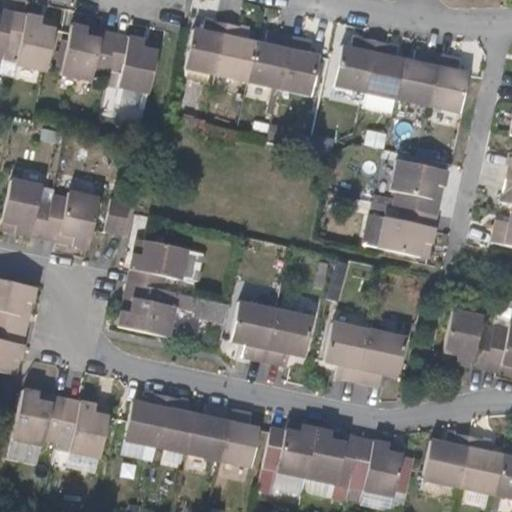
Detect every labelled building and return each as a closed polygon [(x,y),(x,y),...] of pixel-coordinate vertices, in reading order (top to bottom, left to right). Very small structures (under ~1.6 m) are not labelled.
[(12,8),(0,5),(0,13),(10,15),(12,8)] [(12,8),(10,15),(4,45),(16,47),(14,60),(46,67),(55,25),(39,22),(40,13),(12,8)] [(0,13),(0,47),(3,48),(4,45),(10,15),(0,13)] [(56,16),(40,13),(39,22),(55,25),(56,16)] [(217,75),(228,23),(205,18),(203,31),(193,29),(185,68),(217,75)] [(107,71),(108,65),(114,37),(87,32),(88,23),(72,20),(62,70),(90,76),(92,68),(107,71)] [(115,28),(88,23),(87,32),(114,37),(115,28)] [(249,27),(228,23),(217,75),(248,81),(256,42),(247,40),(249,27)] [(114,37),(108,65),(122,68),(119,82),(150,88),(158,45),(145,43),(146,35),(115,28),(114,37)] [(265,44),(256,42),(248,81),(278,88),(288,36),(267,31),(265,44)] [(334,80),(366,87),(376,36),(354,32),(351,45),(342,44),(334,80)] [(145,43),(158,45),(159,37),(146,35),(145,43)] [(310,40),(288,36),(278,88),(311,94),(319,55),(309,54),(310,40)] [(376,36),(366,87),(370,88),(388,92),(398,94),(406,56),(396,55),(398,41),(376,36)] [(414,58),(406,56),(398,94),(427,100),(438,49),(417,45),(414,58)] [(459,54),(438,49),(427,100),(460,107),(467,69),(457,67),(459,54)] [(388,92),(370,88),(366,104),(385,108),(388,92)] [(388,92),(385,108),(395,110),(398,94),(388,92)] [(397,202),(402,204),(430,210),(435,183),(443,183),(447,167),(399,157),(393,186),(399,188),(397,202)] [(435,183),(430,210),(438,211),(443,183),(435,183)] [(0,229),(12,232),(11,240),(40,246),(42,238),(47,209),(34,207),(36,194),(6,188),(0,216),(0,229)] [(122,231),(126,210),(129,199),(111,196),(104,228),(122,231)] [(48,205),(47,209),(42,238),(68,243),(67,252),(83,256),(94,206),(64,200),(63,207),(48,205)] [(430,210),(402,204),(400,216),(387,215),(381,245),(422,254),(424,239),(431,239),(438,211),(430,210)] [(511,216),(511,220),(500,217),(495,243),(511,246),(511,216)] [(0,229),(0,237),(11,240),(12,232),(0,229)] [(135,236),(132,252),(139,254),(143,238),(135,236)] [(42,238),(40,246),(67,252),(68,243),(42,238)] [(139,254),(132,252),(126,281),(133,283),(195,295),(197,283),(178,279),(184,247),(143,238),(139,254)] [(424,239),(422,254),(428,255),(431,239),(424,239)] [(203,251),(184,247),(178,279),(197,283),(203,251)] [(133,283),(126,281),(120,309),(127,311),(133,283)] [(127,311),(120,309),(117,325),(166,335),(171,306),(217,315),(220,301),(195,295),(133,283),(127,311)] [(0,336),(5,338),(10,310),(18,311),(21,295),(0,290),(0,336)] [(254,366),(265,313),(228,305),(220,345),(234,348),(231,361),(254,366)] [(10,310),(5,338),(13,339),(18,311),(10,310)] [(300,321),(265,313),(254,366),(277,370),(279,358),(292,361),(300,321)] [(453,367),(481,372),(482,364),(488,336),(476,334),(478,321),(448,313),(439,354),(454,358),(453,367)] [(346,386),(357,333),(320,325),(312,365),(326,368),(324,381),(346,386)] [(507,378),(511,378),(511,328),(505,327),(504,333),(490,331),(488,336),(482,364),(509,370),(507,378)] [(393,341),(357,333),(346,386),(368,391),(370,378),(385,381),(393,341)] [(0,365),(7,367),(13,339),(5,338),(0,336),(0,365)] [(437,363),(453,367),(454,358),(439,354),(437,363)] [(481,372),(505,377),(507,378),(509,370),(482,364),(481,372)] [(35,409),(36,402),(18,398),(8,446),(37,452),(38,446),(53,449),(54,443),(60,414),(35,409)] [(154,456),(164,403),(143,399),(141,412),(128,410),(120,449),(154,456)] [(62,407),(36,402),(35,409),(60,414),(62,407)] [(184,462),(192,422),(184,420),(186,408),(164,403),(154,456),(184,462)] [(62,407),(60,414),(54,443),(68,445),(66,458),(97,464),(105,423),(89,420),(90,413),(62,407)] [(215,469),(225,416),(203,412),(201,424),(192,422),(184,462),(215,469)] [(106,416),(90,413),(89,420),(105,423),(106,416)] [(245,420),(225,416),(215,469),(246,475),(254,436),(244,433),(245,420)] [(282,430),(281,439),(295,442),(296,433),(282,430)] [(272,480),(302,485),(312,436),(296,433),(295,442),(281,439),(267,437),(257,492),(270,493),(272,480)] [(346,488),(347,483),(353,453),(325,447),(326,439),(312,436),(302,485),(330,490),(330,485),(346,488)] [(353,453),(354,445),(326,439),(325,447),(353,453)] [(456,496),(466,446),(444,441),(442,452),(425,449),(418,488),(456,496)] [(388,502),(395,461),(384,459),(385,451),(354,445),(353,453),(347,483),(359,485),(357,496),(386,502),(388,502)] [(491,503),(499,464),(487,461),(488,450),(466,446),(456,496),(491,503)] [(395,461),(397,453),(385,451),(384,459),(395,461)] [(384,511),(399,511),(412,457),(397,453),(395,461),(388,502),(386,502),(384,511)] [(511,507),(511,466),(499,464),(491,503),(511,507)]
